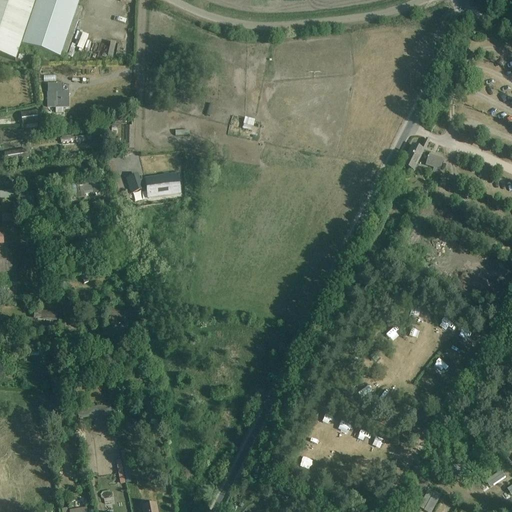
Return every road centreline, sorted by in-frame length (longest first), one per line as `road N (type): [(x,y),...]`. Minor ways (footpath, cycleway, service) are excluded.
road 1 (unclassified): [(213,511),(460,20),(462,0)]
road 2 (unclassified): [(426,0),(369,16),(263,27),(225,22),(174,0)]
road 3 (track): [(511,356),(482,347),(413,459),(392,496),(423,511)]
road 4 (track): [(446,142),(488,42),(511,54)]
